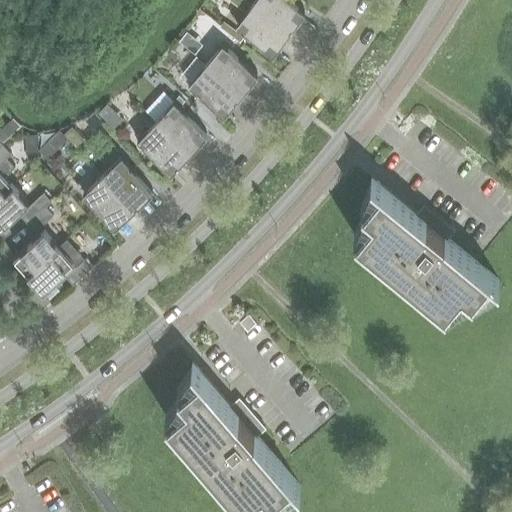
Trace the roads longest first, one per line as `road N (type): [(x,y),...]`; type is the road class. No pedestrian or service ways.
road 1 (secondary): [(0,447),(91,383),(277,213),(361,114),(440,0)]
road 2 (secondary): [(395,0),(213,222),(139,292),(0,397)]
road 3 (residential): [(349,0),(238,150),(149,243),(38,336)]
